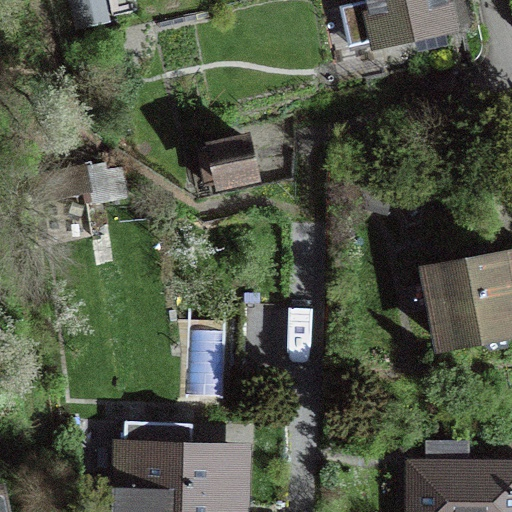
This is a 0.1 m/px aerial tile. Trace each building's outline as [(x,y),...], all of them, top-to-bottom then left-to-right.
[(103,32),(95,0),(77,0),(86,36),(103,32)] [(367,0),(368,0),(340,6),(349,44),(376,38),(377,41),(449,25),(443,0),(367,0)] [(452,73),(421,81),(427,101),(457,93),(452,73)] [(245,138),(199,148),(207,185),(253,175),(245,138)] [(29,170),(32,210),(58,204),(56,192),(83,187),(79,167),(53,172),(52,166),(29,170)] [(508,258),(427,271),(439,343),(479,336),(489,348),(507,345),(511,330),(511,329),(511,259),(508,261),(508,258)] [(118,449),(116,511),(236,511),(238,458),(241,458),(241,451),(235,450),(235,453),(192,452),(193,422),(125,420),(125,449),(118,449)] [(410,511),(511,511),(511,462),(411,462),(410,511)]
